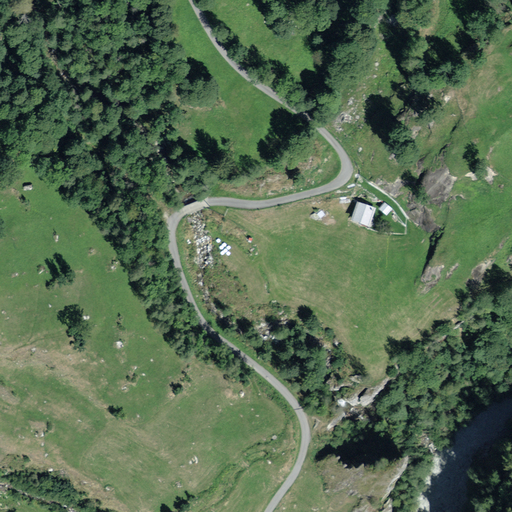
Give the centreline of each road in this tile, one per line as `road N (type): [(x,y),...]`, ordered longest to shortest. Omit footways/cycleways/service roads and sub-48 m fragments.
road 1 (unclassified): [(268,511),(301,456),(301,415),(197,313),(170,236),(182,212),(202,203),(287,199),(342,180),(348,168),(334,139),(230,60),(196,0)]
road 2 (track): [(0,63),(170,236)]
